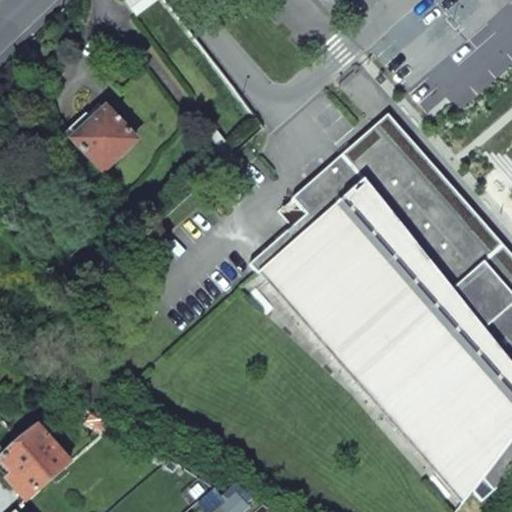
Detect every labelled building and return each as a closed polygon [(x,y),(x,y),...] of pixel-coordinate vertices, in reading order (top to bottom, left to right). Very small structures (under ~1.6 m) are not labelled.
[(126,0),(136,13),(153,0),(126,0)] [(90,121),(81,129),(80,127),(68,138),(101,173),(133,143),(115,123),(116,122),(116,119),(107,110),(102,110),(96,116),(90,121)] [(81,129),(90,121),(84,115),(64,133),(68,138),(80,127),(81,129)] [(511,259),(386,116),(366,133),(370,137),(377,131),(511,285),(511,259)] [(210,128),(197,138),(217,163),(230,153),(210,128)] [(511,285),(377,131),(370,137),(366,133),(343,153),(290,200),(304,216),(290,228),(247,266),(253,272),(256,275),(259,273),(375,406),(387,396),(472,493),(472,494),(480,503),(511,474),(511,285)] [(0,159),(10,151),(0,140),(0,159)] [(460,506),(472,494),(472,493),(387,396),(375,406),(259,273),(256,275),(460,506)] [(93,416),(86,428),(101,437),(112,428),(93,416)] [(35,426),(0,456),(0,460),(16,479),(10,484),(25,502),(68,465),(35,426)]
